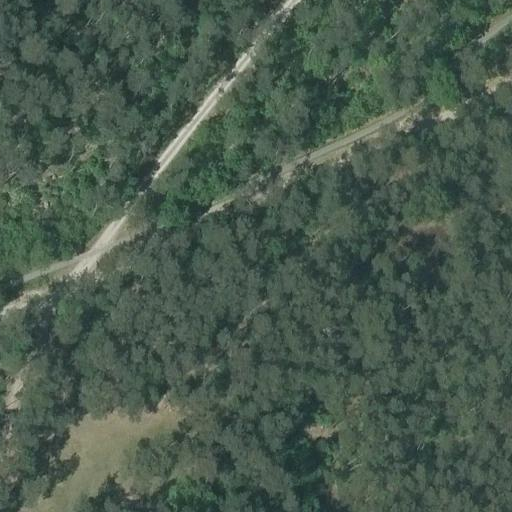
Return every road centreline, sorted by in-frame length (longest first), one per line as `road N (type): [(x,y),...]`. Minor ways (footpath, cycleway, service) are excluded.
road 1 (track): [(0,318),(24,299),(511,88)]
road 2 (track): [(261,0),(117,183),(44,292)]
road 3 (track): [(44,292),(103,445)]
road 4 (track): [(44,292),(0,417)]
